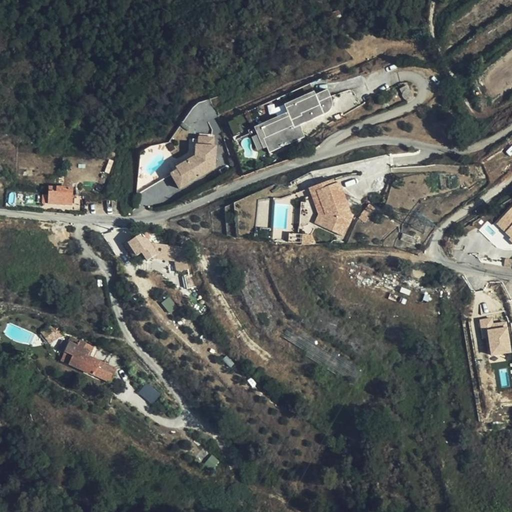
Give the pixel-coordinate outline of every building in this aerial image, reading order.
[(452,38),(504,0),(470,0),(441,21),(452,38)] [(455,62),(511,21),(511,0),(509,0),(444,46),(455,62)] [(511,56),(503,64),(511,76),(511,56)] [(491,98),(502,91),(491,73),(480,80),(491,98)] [(312,95),(311,93),(282,109),(283,112),(285,115),(258,131),(262,140),(259,141),(266,155),(302,136),(299,130),(297,131),(295,127),(330,106),(331,101),(324,89),(312,95)] [(282,109),(311,93),(309,89),(280,106),(282,109)] [(263,157),(266,155),(259,141),(262,140),(258,131),(285,115),(283,112),(250,131),(263,157)] [(198,141),(198,148),(196,148),(196,159),(175,170),(176,172),(169,176),(178,190),(213,169),(215,148),(213,148),(213,139),(198,139),(198,141)] [(191,140),(191,155),(172,166),(175,170),(196,159),(196,148),(198,148),(198,141),(191,140)] [(315,192),(330,185),(327,178),(305,188),(320,220),(317,232),(324,234),(328,218),(315,192)] [(330,185),(315,192),(328,218),(324,234),(344,240),(351,215),(335,183),(330,185)] [(71,207),(71,189),(58,188),(57,195),(49,194),(49,206),(71,207)] [(501,201),(488,215),(497,223),(493,228),(499,233),(496,237),(500,242),(511,229),(511,216),(508,213),(511,210),(501,201)] [(497,223),(488,215),(484,220),(493,228),(497,223)] [(146,234),(130,242),(138,255),(142,253),(146,261),(154,257),(146,242),(149,239),(146,234)] [(310,236),(289,237),(290,245),(311,244),(310,236)] [(138,255),(130,242),(127,244),(134,258),(138,255)] [(494,317),(481,318),(482,338),(488,337),(489,355),(511,354),(509,321),(494,322),(494,317)] [(60,339),(52,333),(49,329),(41,335),(50,346),(60,339)] [(63,351),(64,351),(73,355),(69,365),(112,384),(116,375),(111,373),(98,367),(102,358),(86,350),(89,342),(80,338),(77,343),(69,339),(63,351)] [(73,355),(64,351),(60,361),(69,365),(73,355)] [(116,364),(102,358),(98,367),(111,373),(116,364)] [(148,381),(140,391),(153,403),(161,393),(148,381)]
